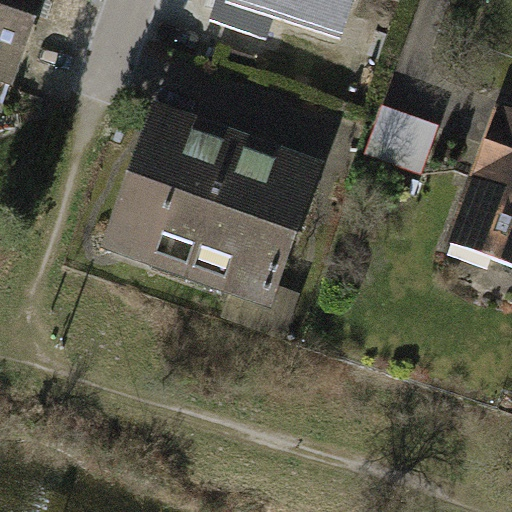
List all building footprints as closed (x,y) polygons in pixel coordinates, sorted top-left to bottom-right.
[(0,0),(0,82),(19,89),(51,0),(0,0)] [(354,0),(237,0),(230,22),(274,37),(280,17),(342,37),(354,0)] [(389,46),(360,37),(351,67),(380,76),(389,46)] [(511,126),(496,120),(445,256),(511,280),(511,126)] [(154,121),(108,246),(235,292),(230,308),(291,330),(300,307),(278,300),(321,182),(154,121)]
